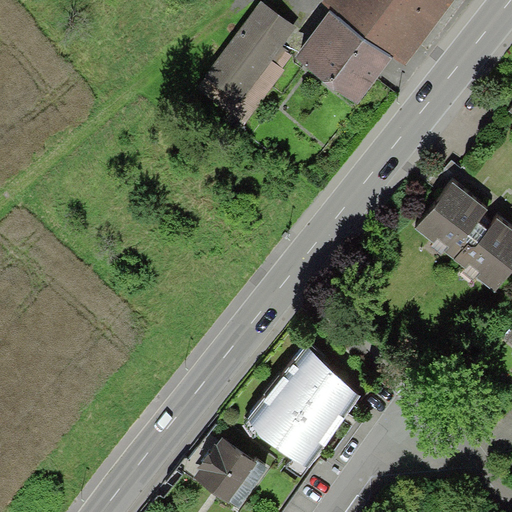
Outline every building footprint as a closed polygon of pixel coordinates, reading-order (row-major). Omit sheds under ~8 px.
[(324,0),(323,3),(331,8),(293,57),(356,105),(394,55),(405,64),(453,0),(324,0)] [(294,26),(258,1),(193,90),(229,115),(280,46),(294,26)] [(292,55),(280,46),(229,115),(244,126),(285,69),(282,68),(292,55)] [(511,226),(450,179),(412,226),(494,288),(511,264),(511,226)] [(307,338),(242,419),(310,465),(361,391),(307,338)] [(219,432),(193,474),(241,507),(262,467),(219,432)]
